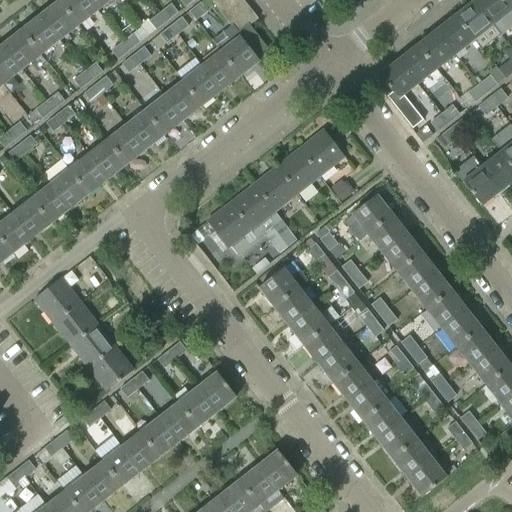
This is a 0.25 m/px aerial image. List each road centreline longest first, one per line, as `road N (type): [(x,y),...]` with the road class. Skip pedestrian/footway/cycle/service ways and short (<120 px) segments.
road 1 (residential): [(371,511),(140,213)]
road 2 (residential): [(511,295),(330,64)]
road 3 (residential): [(140,213),(330,64)]
road 4 (residential): [(0,312),(122,218),(140,213)]
